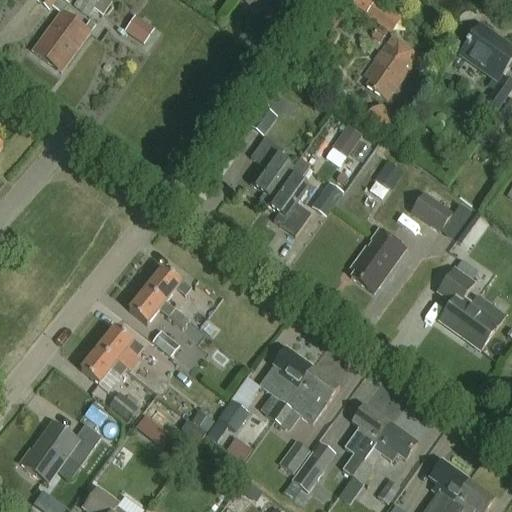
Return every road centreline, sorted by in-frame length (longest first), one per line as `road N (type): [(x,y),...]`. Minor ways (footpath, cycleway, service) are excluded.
road 1 (unclassified): [(511,447),(168,201)]
road 2 (residential): [(0,410),(168,201)]
road 3 (residential): [(168,201),(301,0)]
